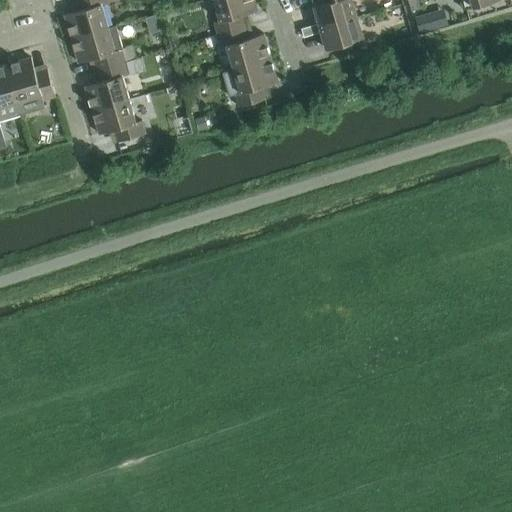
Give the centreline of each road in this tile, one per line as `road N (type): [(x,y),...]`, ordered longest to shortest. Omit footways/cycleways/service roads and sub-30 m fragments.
road 1 (unclassified): [(511,124),(0,287)]
road 2 (residential): [(83,150),(49,33)]
